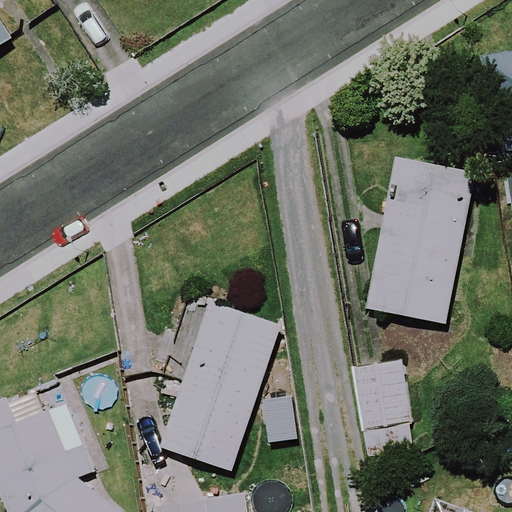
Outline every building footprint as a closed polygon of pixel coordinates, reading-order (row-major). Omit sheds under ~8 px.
[(0,22),(0,51),(13,43),(0,22)] [(511,160),(511,54),(479,60),(496,163),(511,160)] [(472,178),(392,163),(363,312),(443,328),(472,178)] [(511,178),(498,181),(503,219),(511,217),(511,178)] [(278,328),(205,305),(158,451),(231,474),(278,328)] [(412,455),(401,363),(353,369),(364,461),(412,455)] [(17,428),(6,402),(0,404),(0,505),(2,511),(115,511),(81,486),(93,471),(66,408),(17,428)]
